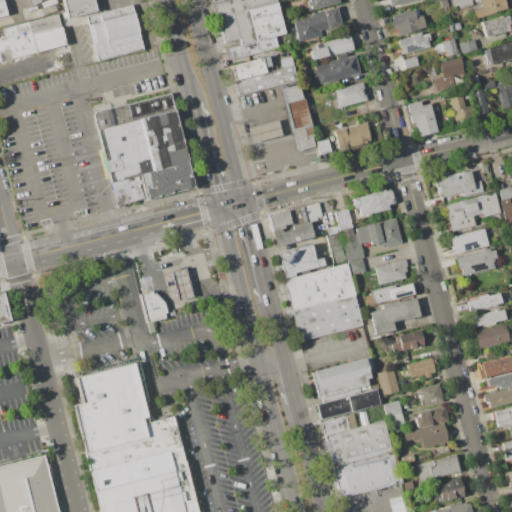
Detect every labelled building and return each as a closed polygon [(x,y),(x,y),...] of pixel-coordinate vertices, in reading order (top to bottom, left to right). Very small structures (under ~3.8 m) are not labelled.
[(0,0),(4,0),(8,15),(0,17),(0,0)] [(61,0),(92,0),(95,11),(66,19),(61,0)] [(213,2),(220,0),(275,0),(284,33),(274,36),(278,48),(228,61),(225,49),(240,45),(239,39),(224,43),(213,2)] [(308,0),(338,0),(339,3),(311,10),(308,0)] [(388,0),(419,0),(390,8),(388,0)] [(451,0),(471,0),(473,5),(457,10),(456,6),(453,7),(451,0)] [(479,0),(504,0),(507,9),(495,12),(495,13),(475,18),(473,10),(481,8),(479,0)] [(85,17),(134,4),(135,8),(133,9),(134,13),(133,13),(138,31),(140,31),(145,49),(96,62),(85,17)] [(293,22),(312,17),(312,14),(335,8),(340,26),(328,30),(327,28),(319,30),(321,36),(298,42),(293,22)] [(391,16),(413,10),(418,31),(399,36),(397,29),(395,30),(391,16)] [(0,36),(4,36),(2,29),(58,14),(66,44),(0,62),(0,36)] [(481,23),(507,16),(511,30),(484,37),(481,23)] [(400,54),(397,40),(410,37),(409,35),(420,33),(420,35),(428,34),(430,40),(427,41),(428,47),(400,54)] [(321,43),(349,36),(352,50),(324,57),(324,56),(311,60),(308,50),(322,47),(321,43)] [(441,42),(453,39),(457,54),(445,57),(443,52),(437,53),(435,45),(441,43),(441,42)] [(458,44),(474,40),(476,50),(461,54),(458,44)] [(511,40),(511,59),(486,66),(482,49),(511,40)] [(314,66),(336,60),(335,56),(344,53),(346,58),(354,56),(359,73),(318,83),(314,66)] [(230,66),(268,56),(271,66),(264,68),(265,73),(282,68),(279,59),(291,56),(298,81),(238,97),(230,66)] [(401,61),(415,57),(418,66),(403,70),(401,61)] [(436,92),(433,80),(442,78),(438,62),(460,57),(464,73),(452,76),(455,88),(436,92)] [(500,108),(511,105),(511,103),(510,93),(511,92),(511,77),(494,82),(500,108)] [(482,84),(493,81),(500,107),(489,110),(482,84)] [(334,90),(361,83),(366,100),(338,107),(334,90)] [(281,90),(297,85),(301,99),(304,98),(311,124),(308,125),(313,146),(297,150),(281,90)] [(472,89),(481,87),(482,93),(483,93),(484,96),(483,96),(488,116),(479,118),(472,89)] [(464,99),(462,90),(468,88),(471,98),(464,99)] [(193,187),(117,207),(93,112),(126,104),(126,105),(169,94),(193,187)] [(448,99),(462,96),(465,107),(469,106),(473,120),(454,124),(448,99)] [(418,137),(415,123),(411,124),(406,104),(420,100),(421,106),(429,103),(437,132),(418,137)] [(246,128),(277,120),(281,135),(251,144),(246,128)] [(333,132),(358,125),(358,124),(365,122),(371,143),(338,152),(333,132)] [(316,143),(327,140),(330,152),(319,155),(316,143)] [(437,179),(469,171),(474,190),(467,191),(468,193),(442,200),(437,179)] [(509,187),(511,198),(508,199),(509,204),(511,202),(511,218),(503,220),(499,204),(498,200),(500,200),(497,190),(509,187)] [(351,199),(389,189),(393,203),(388,204),(389,209),(360,217),(358,207),(353,208),(351,199)] [(444,205),(494,192),(499,213),(483,217),(482,214),(472,216),(474,225),(451,231),(444,205)] [(268,216),(318,202),(322,218),(309,221),(313,238),(276,248),(268,216)] [(334,212),(347,209),(351,227),(339,230),(334,212)] [(339,231),(351,228),(353,236),(356,236),(354,228),(395,218),(401,242),(382,247),(380,242),(370,245),(369,241),(359,244),(363,258),(347,262),(339,231)] [(449,238),(483,229),(487,246),(454,254),(449,238)] [(326,235),(337,233),(344,261),(333,264),(326,235)] [(277,253),(311,244),(315,260),(321,258),(323,265),(293,273),(294,276),(284,279),(277,253)] [(454,258),(488,249),(488,252),(494,250),(496,258),(493,259),(494,262),(491,262),(493,268),(462,276),(461,273),(460,274),(459,269),(457,269),(454,258)] [(347,262),(361,259),(365,272),(351,275),(347,262)] [(374,267),(389,263),(389,262),(401,259),(401,260),(405,259),(407,267),(405,267),(406,272),(403,272),(405,278),(378,285),(374,267)] [(284,279),(294,276),(346,264),(353,295),(291,310),(284,279)] [(169,272),(184,269),(192,297),(177,301),(169,272)] [(372,291),(410,281),(413,295),(376,304),(372,291)] [(138,294),(150,290),(163,302),(166,317),(145,322),(138,294)] [(0,293),(2,293),(9,321),(0,323),(0,293)] [(467,302),(478,299),(478,297),(486,295),(486,296),(498,294),(500,303),(493,305),(493,306),(481,309),(481,308),(469,311),(467,302)] [(291,310),(353,295),(361,326),(299,341),(291,310)] [(368,312),(381,309),(380,306),(414,297),(419,316),(391,323),(393,331),(374,336),(368,312)] [(471,318),(482,315),(482,314),(495,311),(495,312),(502,310),(505,320),(493,323),(494,325),(486,327),(485,324),(473,327),(471,318)] [(474,332),(504,324),(508,341),(478,349),(474,332)] [(394,337),(419,330),(422,345),(393,352),(391,344),(396,343),(394,337)] [(510,355),(511,362),(511,370),(477,379),(473,364),(510,355)] [(309,373),(315,372),(315,371),(365,358),(370,378),(365,379),(367,386),(358,388),(360,393),(321,403),(320,397),(315,398),(309,373)] [(405,365),(431,358),(431,360),(434,359),(436,364),(432,365),(434,372),(409,378),(405,365)] [(99,511),(195,511),(173,416),(149,421),(135,364),(67,382),(99,511)] [(375,373),(392,369),(398,391),(381,396),(375,373)] [(511,371),(511,384),(498,388),(497,386),(494,387),(494,384),(486,386),(485,379),(511,371)] [(419,388),(438,383),(442,402),(424,406),(419,388)] [(481,395),(509,388),(511,398),(511,402),(486,409),(484,403),(483,403),(481,395)] [(320,420),(316,404),(321,403),(360,393),(377,389),(381,405),(320,420)] [(384,416),(381,405),(397,401),(400,412),(384,416)] [(505,408),(511,406),(511,423),(511,424),(511,425),(505,427),(505,425),(495,427),(494,422),(495,422),(492,411),(505,408)] [(417,414),(443,407),(447,421),(417,428),(416,429),(413,418),(417,416),(417,414)] [(384,416),(400,412),(403,426),(388,430),(384,416)] [(323,436),(320,423),(353,414),(356,428),(323,436)] [(323,436),(356,428),(382,421),(390,451),(331,466),(323,436)] [(417,428),(447,421),(452,441),(422,449),(417,428)] [(511,459),(505,461),(500,443),(511,440),(511,459)] [(331,466),(390,451),(392,451),(400,483),(339,499),(331,466)] [(411,454),(413,461),(399,465),(397,458),(411,454)] [(415,465),(454,455),(458,472),(419,482),(415,465)] [(0,511),(0,466),(43,456),(57,511),(0,511)] [(511,470),(511,486),(507,488),(503,473),(511,470)] [(462,497),(436,503),(432,484),(458,478),(462,497)] [(410,481),(412,489),(403,491),(401,484),(410,481)] [(401,495),(404,511),(391,511),(388,498),(401,495)] [(431,511),(468,502),(470,511),(431,511)]
